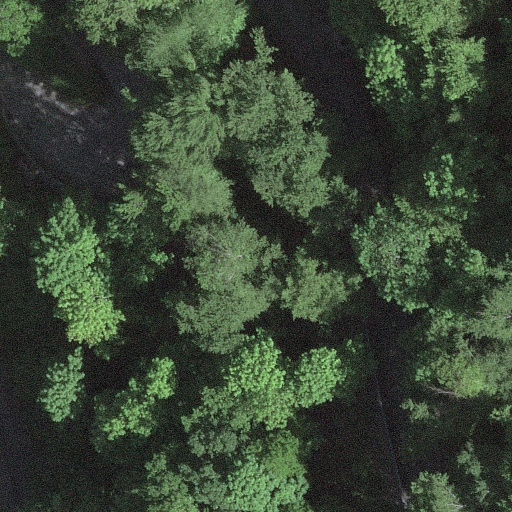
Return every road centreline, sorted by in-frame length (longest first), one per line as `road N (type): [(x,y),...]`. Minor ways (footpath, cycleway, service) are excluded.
road 1 (tertiary): [(396,365),(351,148),(322,77),(270,0)]
road 2 (tertiary): [(95,0),(140,78),(140,96),(122,125),(76,133),(53,123),(0,67)]
road 3 (tertiary): [(396,365),(426,511)]
